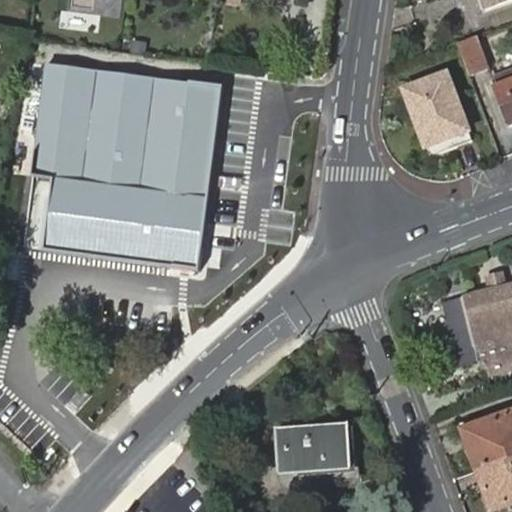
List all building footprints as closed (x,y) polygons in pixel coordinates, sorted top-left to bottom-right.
[(511,0),(483,0),(487,10),(511,0)] [(488,71),(477,39),(458,46),(470,77),(488,71)] [(199,272),(225,90),(51,67),(19,263),(95,276),(98,258),(199,272)] [(405,94),(431,161),(473,145),(447,78),(405,94)] [(511,84),(496,91),(511,130),(511,129),(511,84)] [(511,286),(464,300),(480,356),(501,350),(504,362),(511,359),(511,286)] [(501,350),(480,356),(483,367),(504,362),(501,350)] [(511,415),(464,432),(478,472),(480,471),(511,459),(511,415)] [(314,450),(315,470),(315,472),(350,469),(349,445),(342,445),(341,430),(279,434),(280,452),(314,450)] [(281,472),(315,470),(314,450),(280,452),(281,472)] [(511,459),(480,471),(488,493),(502,488),(507,505),(511,503),(511,459)] [(502,488),(488,493),(494,510),(507,505),(502,488)]
